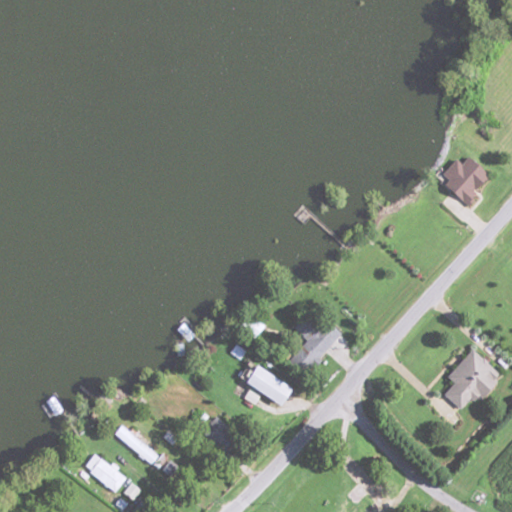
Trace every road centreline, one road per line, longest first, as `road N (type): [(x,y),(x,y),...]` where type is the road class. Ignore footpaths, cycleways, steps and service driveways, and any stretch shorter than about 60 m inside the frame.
road 1 (tertiary): [(511,204),(227,511)]
road 2 (residential): [(457,511),(408,477),(336,399)]
